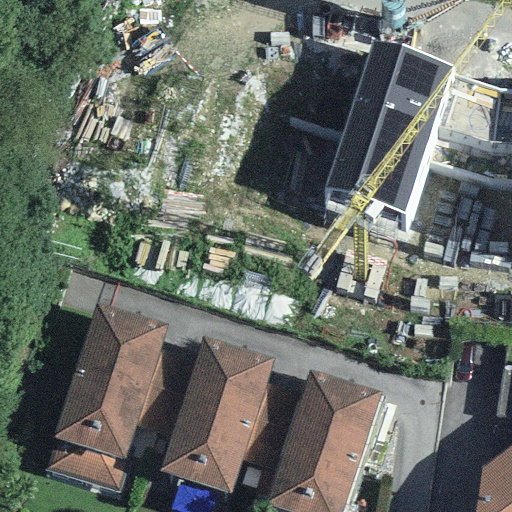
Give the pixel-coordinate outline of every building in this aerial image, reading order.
[(511,34),(474,31),(470,89),(489,90),(483,168),(511,169),(511,34)] [(166,336),(96,314),(46,474),(115,496),(135,432),(161,354),(166,336)] [(272,370),(202,349),(197,366),(171,444),(159,484),(229,506),(242,466),(266,389),(272,370)] [(197,366),(161,354),(135,432),(171,444),(197,366)] [(347,511),(381,403),(308,381),(302,400),(278,478),(266,511),(347,511)] [(302,400),(266,389),(242,466),(278,478),(302,400)] [(511,511),(511,456),(481,480),(476,511),(511,511)]
